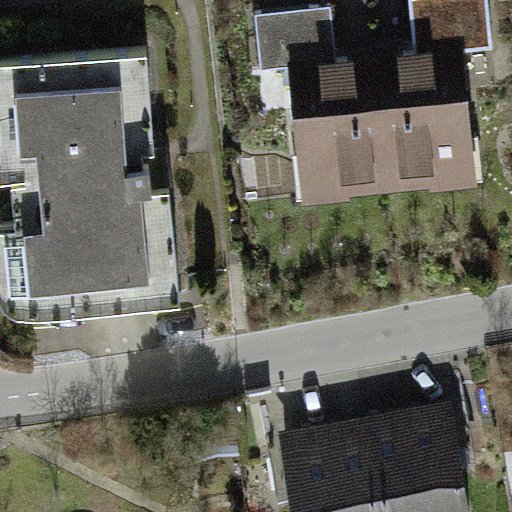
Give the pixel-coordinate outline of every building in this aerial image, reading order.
[(427,0),(433,36),(484,28),(487,43),(511,39),(505,0),(427,0)] [(283,71),(313,66),(311,55),(350,50),(344,3),(275,12),(283,71)] [(350,50),(311,55),(313,66),(333,196),(507,169),(487,43),(484,28),(433,36),(350,50)] [(186,30),(11,56),(0,68),(0,131),(4,147),(29,145),(45,213),(20,215),(36,273),(53,294),(83,295),(222,275),(186,30)] [(511,511),(488,391),(308,426),(324,511),(511,511)] [(9,461),(0,461),(0,495),(12,495),(9,461)]
